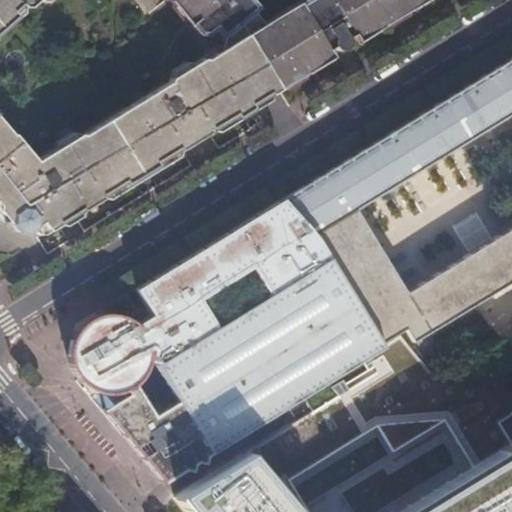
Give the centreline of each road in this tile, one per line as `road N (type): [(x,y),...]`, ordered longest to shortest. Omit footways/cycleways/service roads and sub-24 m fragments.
road 1 (residential): [(511,10),(0,329)]
road 2 (tertiary): [(0,386),(104,511)]
